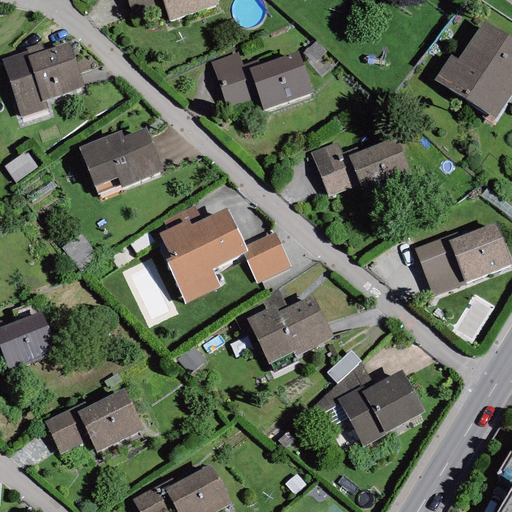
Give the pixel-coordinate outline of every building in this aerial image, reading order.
[(126,0),(131,14),(163,3),(169,21),(218,5),(215,0),(126,0)] [(494,119),(511,92),(511,38),(484,20),(458,59),(450,54),(434,79),(494,119)] [(313,64),(326,51),(316,40),(302,53),(313,64)] [(69,49),(3,68),(18,116),(83,96),(69,49)] [(257,60),(242,65),(238,53),(210,63),(227,108),(251,99),(254,98),(258,97),(263,110),(313,93),(298,51),(259,65),(257,60)] [(120,131),(78,148),(97,195),(120,186),(122,189),(164,172),(146,128),(123,137),(120,131)] [(328,198),(359,184),(363,193),(411,173),(395,136),(358,152),(356,147),(341,153),(337,143),(309,154),(328,198)] [(162,221),(167,230),(188,219),(191,225),(201,220),(194,205),(162,221)] [(167,230),(159,234),(172,258),(165,261),(185,305),(221,287),(212,269),(243,254),(248,251),(245,246),(226,208),(201,220),(191,225),(188,219),(167,230)] [(466,285),(465,283),(511,265),(496,222),(457,237),(456,233),(414,249),(432,297),(466,285)] [(274,233),(245,246),(248,251),(243,254),(256,284),(290,268),(274,233)] [(286,307),(277,289),(261,300),(265,309),(274,305),(277,312),(286,307)] [(265,309),(246,319),(268,364),(294,352),(296,356),(333,338),(312,295),(286,307),(277,312),(274,305),(265,309)] [(0,360),(4,359),(8,370),(57,351),(41,312),(3,327),(1,321),(0,321),(0,360)] [(194,350),(176,364),(187,379),(205,365),(194,350)] [(337,384),(360,362),(348,350),(325,373),(337,384)] [(372,385),(360,362),(337,384),(314,406),(321,414),(339,404),(336,399),(363,385),(365,389),(372,385)] [(424,412),(401,370),(372,385),(365,389),(363,385),(336,399),(339,404),(363,447),(385,435),(384,434),(424,412)] [(143,430),(123,388),(87,406),(85,402),(44,422),(60,454),(90,440),(96,452),(143,430)] [(511,511),(511,450),(510,449),(496,472),(511,480),(511,485),(496,511),(511,511)] [(176,511),(215,511),(231,503),(210,464),(174,484),(164,489),(176,510),(176,511)] [(305,485),(296,474),(284,485),(294,495),(305,485)] [(164,489),(174,484),(172,479),(132,500),(138,511),(172,511),(176,510),(164,489)]
